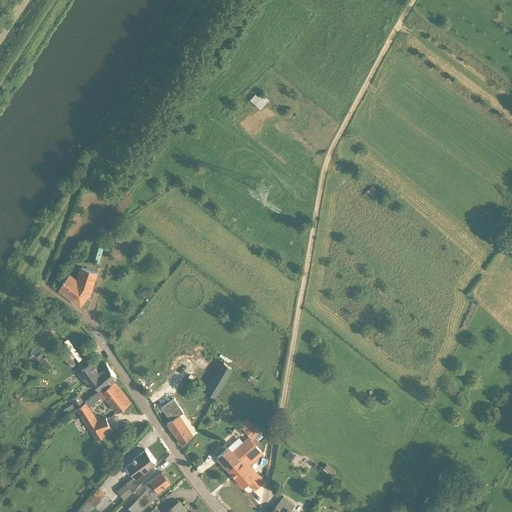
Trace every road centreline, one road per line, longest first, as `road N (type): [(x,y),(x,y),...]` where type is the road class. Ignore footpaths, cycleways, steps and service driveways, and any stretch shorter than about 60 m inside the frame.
road 1 (track): [(412,0),(329,155),(268,482)]
road 2 (residential): [(220,511),(90,316)]
